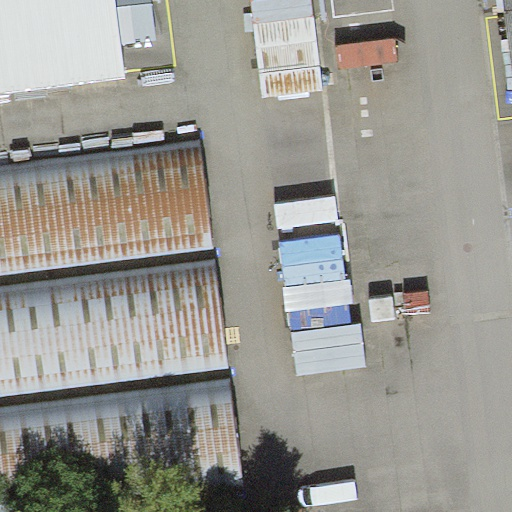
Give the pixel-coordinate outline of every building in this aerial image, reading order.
[(117,0),(0,0),(0,87),(127,71),(117,0)] [(129,0),(132,43),(162,41),(159,0),(129,0)] [(266,0),(271,96),(329,93),(324,0),(266,0)] [(197,137),(0,160),(0,269),(210,245),(197,137)] [(292,228),(347,222),(341,172),(286,178),(292,228)] [(214,262),(0,286),(0,387),(226,361),(214,262)] [(374,369),(367,301),(301,308),(308,376),(374,369)] [(221,385),(0,412),(0,511),(8,511),(233,484),(221,385)]
